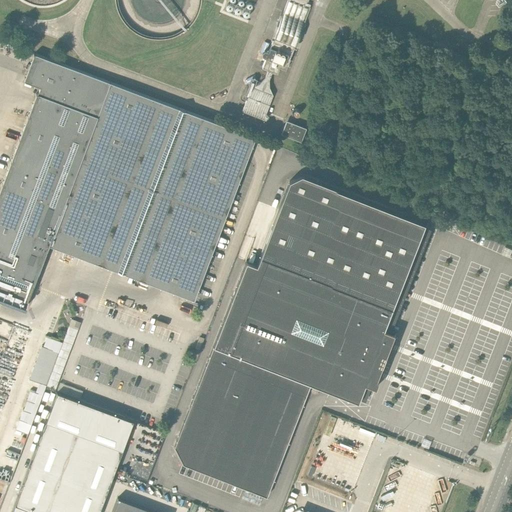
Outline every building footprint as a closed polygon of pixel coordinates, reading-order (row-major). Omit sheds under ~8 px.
[(235,0),(231,12),(247,18),(253,0),(235,0)] [(279,67),(285,70),(311,3),(306,1),(305,0),(288,0),(262,68),(277,74),(279,67)] [(34,54),(24,81),(40,87),(37,93),(36,93),(0,189),(0,298),(25,308),(33,286),(49,245),(194,300),(255,137),(34,54)] [(269,117),(266,114),(273,95),(269,88),(259,84),(251,87),(242,111),(266,120),(269,117)] [(281,134),(301,141),(306,127),(286,120),(281,134)] [(289,181),(278,210),(276,214),(273,224),(256,265),(255,265),(254,264),(246,261),(246,262),(232,297),(189,408),(188,410),(174,447),(178,455),(183,464),(189,467),(243,488),(263,496),(266,497),(310,384),(323,389),(358,402),(365,384),(367,385),(375,388),(397,334),(388,331),(386,330),(427,224),(386,208),(301,175),(289,181)] [(55,389),(80,323),(71,319),(47,389),(55,389)] [(31,433),(45,383),(39,382),(37,390),(29,388),(18,429),(31,433)] [(9,511),(97,511),(130,421),(56,392),(9,511)] [(4,481),(13,481),(13,465),(13,454),(5,454),(4,481)] [(160,511),(118,496),(111,511),(160,511)]
